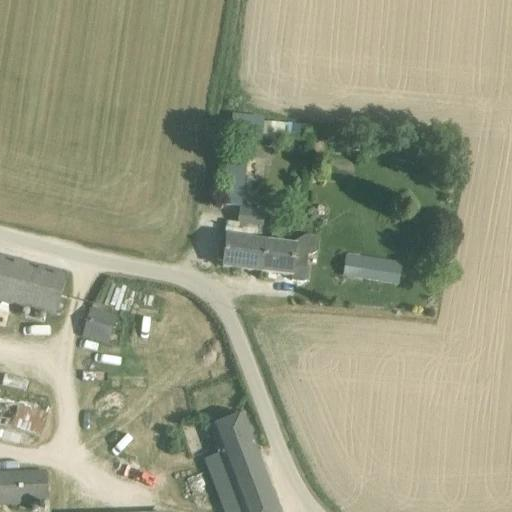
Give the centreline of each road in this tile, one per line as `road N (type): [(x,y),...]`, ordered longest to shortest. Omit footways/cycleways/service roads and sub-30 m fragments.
road 1 (unclassified): [(0,236),(220,291),(312,511)]
road 2 (track): [(229,0),(195,280)]
